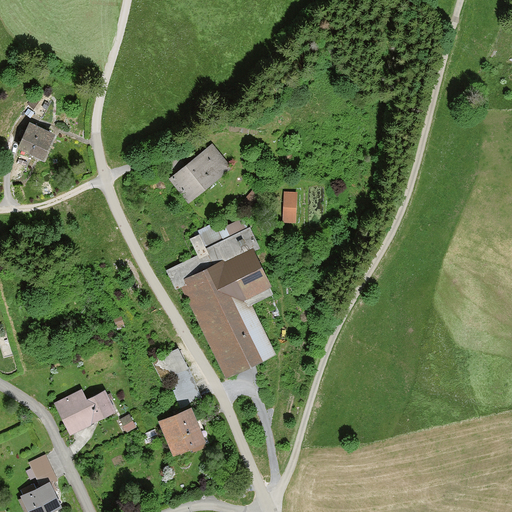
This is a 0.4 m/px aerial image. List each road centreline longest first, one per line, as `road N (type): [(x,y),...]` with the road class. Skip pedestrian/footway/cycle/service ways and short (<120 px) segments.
road 1 (residential): [(270,511),(102,170),(95,114),(128,0)]
road 2 (unclassified): [(461,0),(406,199),(328,346),(273,511)]
